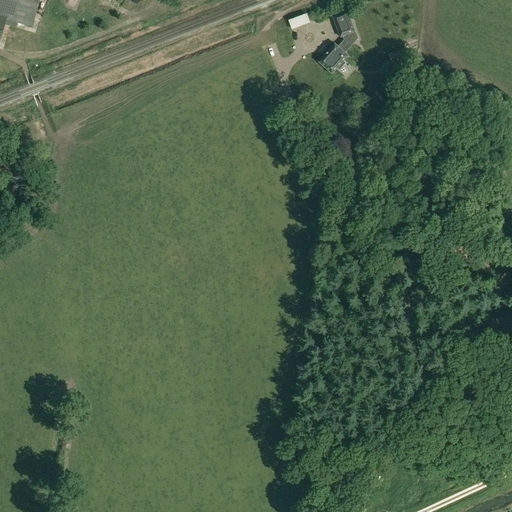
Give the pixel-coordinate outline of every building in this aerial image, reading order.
[(38,0),(0,0),(0,3),(35,13),(38,0)] [(35,13),(0,3),(0,16),(6,19),(32,25),(35,13)] [(350,15),(339,19),(347,39),(358,34),(350,15)] [(319,61),(332,74),(338,68),(339,69),(345,63),(344,61),(349,56),(335,43),(319,61)] [(408,48),(389,54),(394,65),(412,59),(408,48)] [(391,83),(403,79),(400,70),(388,74),(391,83)]
